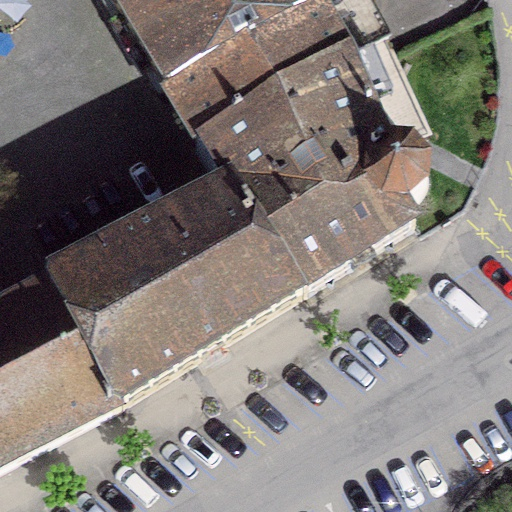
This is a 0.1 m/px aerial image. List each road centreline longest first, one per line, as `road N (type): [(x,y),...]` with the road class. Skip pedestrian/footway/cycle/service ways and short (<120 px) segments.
road 1 (residential): [(511,368),(244,511)]
road 2 (residential): [(70,0),(66,54),(0,122)]
